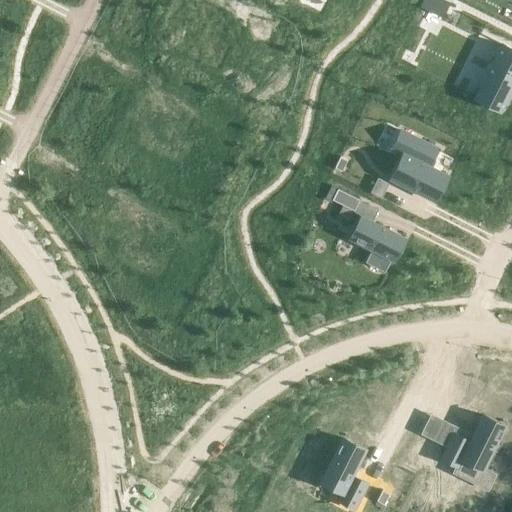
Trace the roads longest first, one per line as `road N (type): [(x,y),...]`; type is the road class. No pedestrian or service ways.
road 1 (residential): [(461,334),(394,342),(308,368),(243,410),(179,479),(160,511)]
road 2 (residential): [(0,229),(44,281),(83,349),(101,398),(115,511)]
road 3 (residential): [(92,0),(0,181)]
